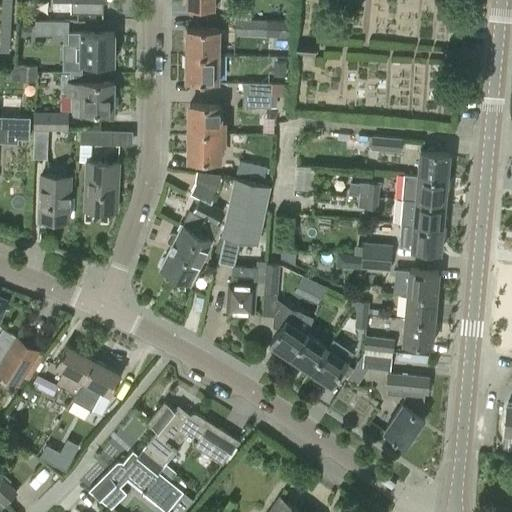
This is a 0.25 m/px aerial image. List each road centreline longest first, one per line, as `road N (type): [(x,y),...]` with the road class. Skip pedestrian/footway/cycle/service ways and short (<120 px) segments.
road 1 (residential): [(452,510),(406,500),(214,363),(110,311)]
road 2 (residential): [(152,0),(148,182),(110,311)]
road 3 (tertiary): [(467,367),(489,139)]
road 4 (tertiary): [(452,510),(467,367)]
road 5 (tertiary): [(489,139),(502,0)]
road 6 (residential): [(110,311),(0,262)]
